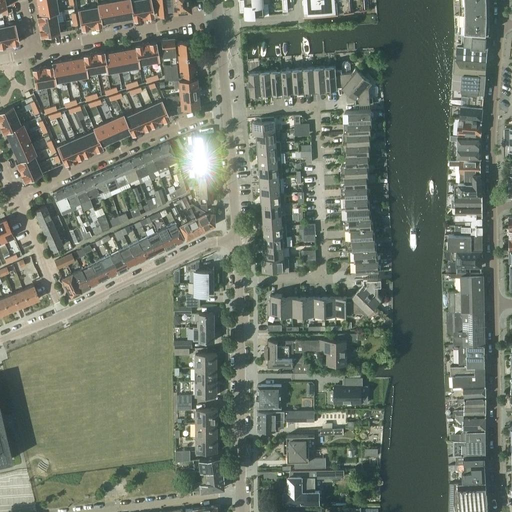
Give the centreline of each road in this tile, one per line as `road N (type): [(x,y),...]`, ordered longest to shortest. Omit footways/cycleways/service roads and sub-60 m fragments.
road 1 (residential): [(18,195),(199,116),(226,113)]
road 2 (residential): [(239,493),(238,278)]
road 3 (residential): [(59,312),(218,238),(237,237)]
road 4 (residential): [(33,53),(219,18)]
road 5 (residential): [(501,23),(493,205)]
road 6 (residential): [(322,276),(313,106)]
road 7 (residential): [(87,511),(239,493)]
road 8 (residential): [(237,237),(226,113)]
road 9 (residential): [(59,312),(18,195)]
